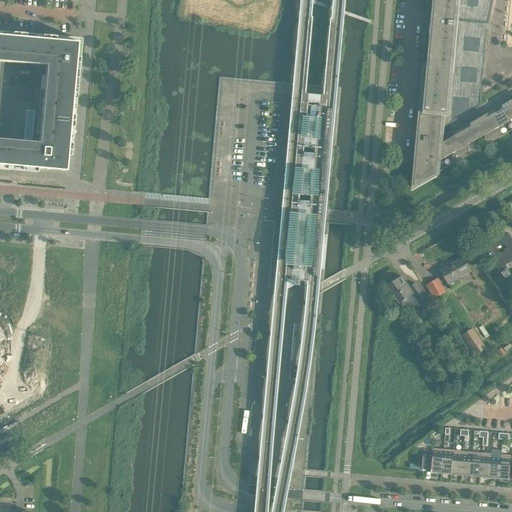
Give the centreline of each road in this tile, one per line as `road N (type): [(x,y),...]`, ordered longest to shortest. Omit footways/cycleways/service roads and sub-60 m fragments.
road 1 (tertiary): [(265,492),(234,487),(223,468),(237,241),(216,231),(42,215)]
road 2 (tertiary): [(41,230),(187,244),(213,257),(218,282),(200,478),(208,499),(241,509)]
road 3 (residential): [(365,262),(511,179)]
road 4 (residential): [(400,148),(412,0)]
